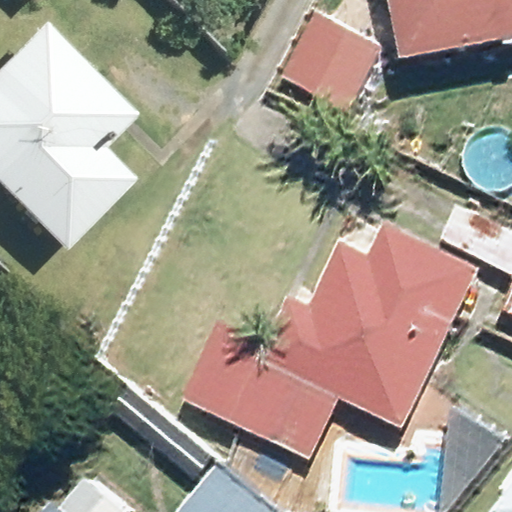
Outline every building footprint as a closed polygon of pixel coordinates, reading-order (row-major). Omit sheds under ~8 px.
[(511,0),(430,0),(436,51),(511,41),(511,0)] [(334,9),(296,81),(360,115),(398,43),(334,9)] [(134,115),(42,22),(0,64),(0,180),(67,248),(135,181),(101,148),(134,115)] [(511,142),(437,103),(414,145),(511,197),(511,142)] [(511,219),(473,201),(456,238),(503,260),(510,264),(511,264),(511,219)] [(238,310),(205,395),(339,447),(358,398),(422,423),(488,255),(400,221),(388,251),(359,240),(331,312),(302,301),(291,331),(238,310)] [(193,511),(288,511),(294,506),(238,459),(193,511)] [(88,511),(71,497),(58,511),(88,511)]
